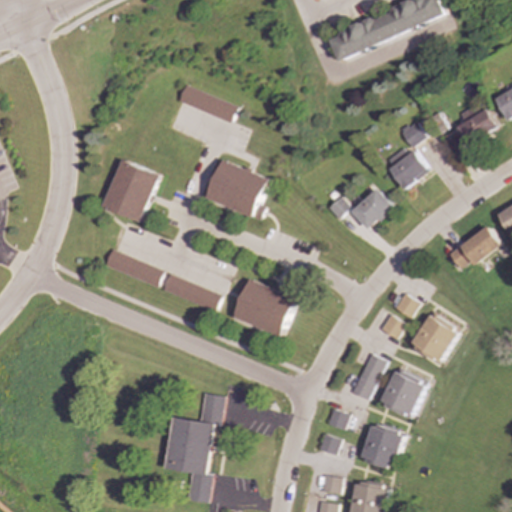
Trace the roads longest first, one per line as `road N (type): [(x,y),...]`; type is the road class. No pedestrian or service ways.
road 1 (residential): [(511,168),(454,205),(362,296),(297,418),(275,511)]
road 2 (residential): [(0,308),(38,256),(62,179),(55,103),(12,0)]
